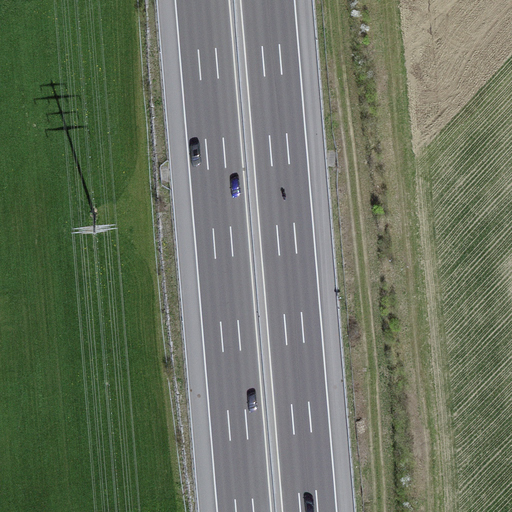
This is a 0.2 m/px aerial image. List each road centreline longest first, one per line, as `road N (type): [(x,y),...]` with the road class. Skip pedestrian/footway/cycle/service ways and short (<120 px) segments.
road 1 (motorway): [(309,511),(267,0)]
road 2 (motorway): [(203,0),(245,511)]
